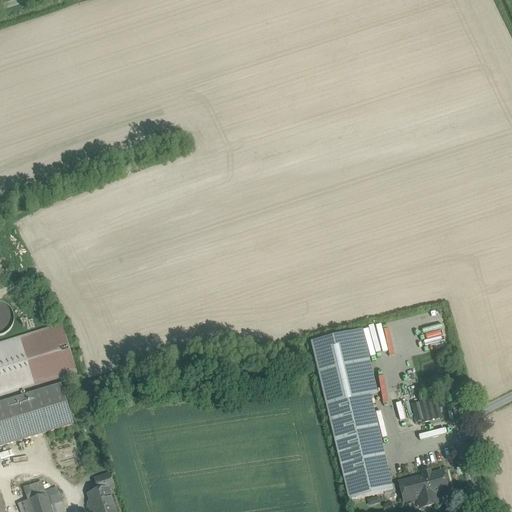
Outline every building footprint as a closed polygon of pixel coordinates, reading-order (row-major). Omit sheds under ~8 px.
[(12,326),(14,320),(12,313),(9,308),(3,304),(0,303),(0,336),(3,336),(9,332),(12,326)] [(425,315),(428,326),(446,322),(443,311),(425,315)] [(62,325),(20,338),(35,386),(77,373),(62,325)] [(311,344),(327,408),(370,397),(377,396),(363,331),(311,344)] [(20,338),(0,344),(0,397),(35,386),(20,338)] [(61,387),(0,405),(0,447),(73,425),(61,387)] [(370,397),(327,408),(344,482),(387,471),(370,397)] [(442,398),(419,404),(421,410),(438,405),(443,404),(442,398)] [(438,405),(421,410),(424,423),(441,419),(438,409),(439,408),(438,405)] [(387,471),(344,482),(349,502),(384,493),(385,495),(394,492),(393,486),(391,486),(388,471),(387,471)] [(424,478),(400,484),(404,502),(422,498),(425,508),(437,505),(434,495),(447,492),(442,472),(432,475),(432,476),(430,477),(429,472),(427,471),(424,472),(423,473),(424,478)] [(109,476),(95,480),(99,493),(108,490),(114,488),(109,476)] [(41,484),(25,489),(29,501),(45,497),(41,484)] [(114,511),(108,490),(99,493),(88,496),(93,511),(114,511)] [(29,501),(18,505),(20,511),(49,511),(49,508),(50,507),(52,506),(62,503),(58,493),(46,496),(45,497),(29,501)] [(64,511),(62,503),(52,506),(53,511),(64,511)]
